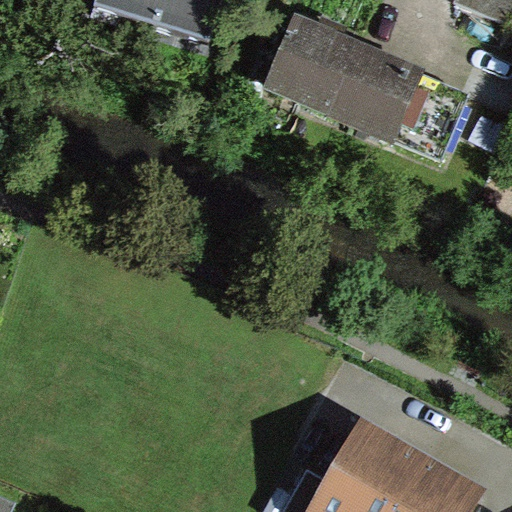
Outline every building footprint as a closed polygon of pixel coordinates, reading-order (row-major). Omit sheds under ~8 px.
[(218,0),(99,0),(96,9),(204,45),(218,0)] [(423,74),(296,24),(266,101),(248,94),(241,112),(291,132),(298,115),(394,152),(396,147),(443,165),(469,100),(420,81),(423,74)] [(395,511),(426,458),(363,423),(328,485),(311,511),(395,511)] [(426,458),(395,511),(477,511),(488,494),(426,458)] [(311,511),(328,485),(307,473),(284,511),(311,511)] [(18,511),(19,509),(0,501),(0,511),(18,511)]
